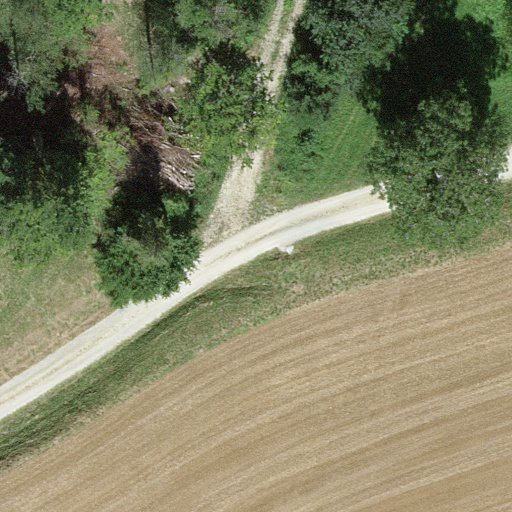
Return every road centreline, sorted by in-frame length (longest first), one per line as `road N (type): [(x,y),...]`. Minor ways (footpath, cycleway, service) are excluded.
road 1 (track): [(0,398),(188,272),(339,214),(511,162)]
road 2 (track): [(188,272),(251,126)]
road 3 (track): [(300,0),(251,126)]
